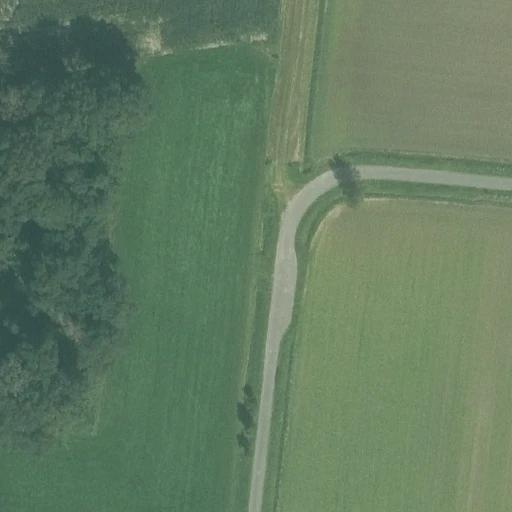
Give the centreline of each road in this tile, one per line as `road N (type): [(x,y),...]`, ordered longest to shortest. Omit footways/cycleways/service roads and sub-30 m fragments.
road 1 (unclassified): [(253,511),(282,239),(297,209),(345,176),(383,172),(511,185)]
road 2 (unknown): [(320,187),(309,162),(327,0)]
